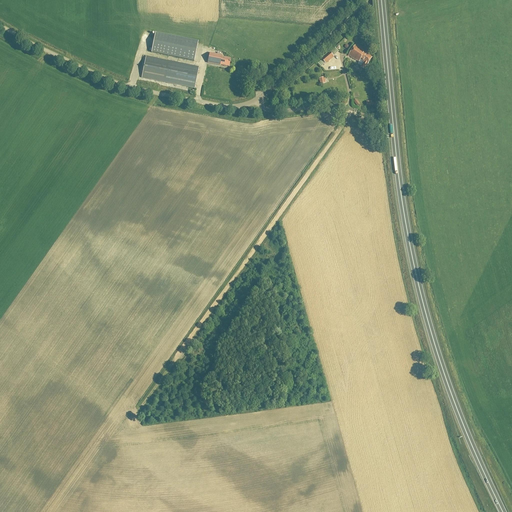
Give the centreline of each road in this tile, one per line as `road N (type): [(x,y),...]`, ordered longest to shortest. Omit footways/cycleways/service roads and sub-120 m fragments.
road 1 (trunk): [(500,511),(428,333),(402,203),(381,0)]
road 2 (unclassified): [(256,97),(232,107),(131,87),(0,24)]
road 3 (unclassified): [(256,97),(374,0)]
